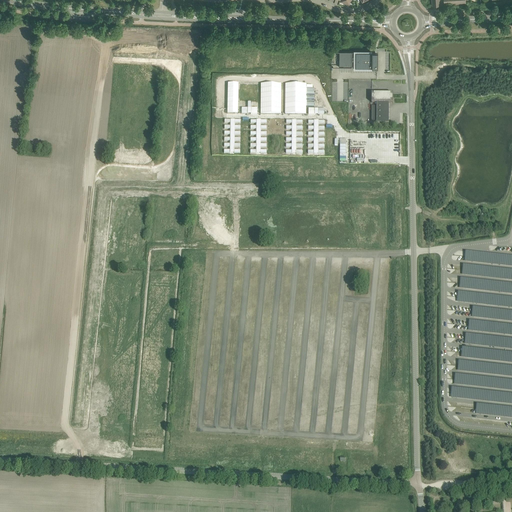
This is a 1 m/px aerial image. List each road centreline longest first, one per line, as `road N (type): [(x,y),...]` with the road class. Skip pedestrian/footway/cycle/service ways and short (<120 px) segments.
road 1 (unclassified): [(418,483),(409,58)]
road 2 (unclassified): [(418,483),(0,459)]
road 3 (secondary): [(195,17),(368,21)]
